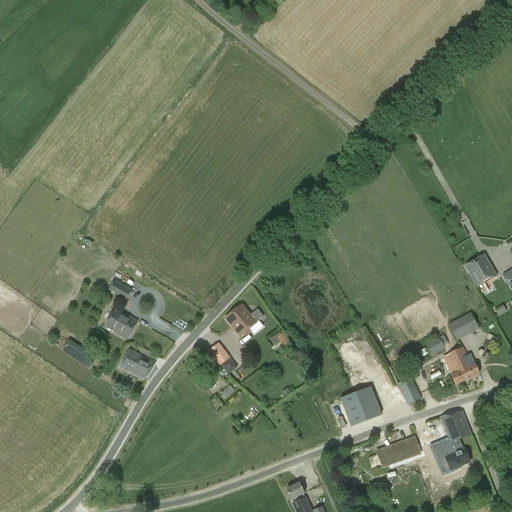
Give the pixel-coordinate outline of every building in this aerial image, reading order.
[(465,267),(477,288),(496,277),(484,255),(465,267)] [(511,291),(511,290),(511,269),(502,276),(511,291)] [(133,291),(115,281),(108,293),(126,303),(133,291)] [(494,310),(498,316),(498,317),(507,312),(506,311),(502,305),(494,310)] [(258,310),(250,316),(242,306),(226,319),(240,336),(264,317),(258,310)] [(138,323),(115,310),(105,327),(128,340),(138,323)] [(457,341),(478,330),(470,314),(449,325),(457,341)] [(281,334),(280,335),(279,333),(269,339),(271,342),(270,342),(273,347),(279,343),(281,346),(282,345),(284,349),(290,344),(282,333),(281,334)] [(432,356),(445,349),(438,338),(426,345),(432,356)] [(486,340),(482,347),(491,351),(495,344),(486,340)] [(228,359),(217,345),(209,352),(220,366),(228,359)] [(447,358),(444,359),(452,376),(451,376),(456,386),(479,374),(475,365),(474,365),(470,355),(466,356),(463,349),(446,357),(447,358)] [(155,364),(130,350),(120,368),(145,380),(155,364)] [(96,357),(89,353),(86,357),(82,362),(89,367),(92,362),(96,357)] [(102,361),(97,369),(106,375),(111,367),(102,361)] [(421,399),(411,378),(397,384),(407,405),(421,399)] [(441,391),(436,383),(428,387),(431,395),(441,391)] [(230,385),(221,393),(225,398),(234,390),(230,385)] [(340,399),(351,427),(381,416),(370,388),(340,399)] [(463,450),(459,440),(470,435),(460,412),(440,418),(450,440),(440,444),(446,458),(452,471),(469,463),(463,450)] [(376,451),(382,468),(420,455),(414,438),(376,451)] [(300,472),(288,476),(291,486),(304,481),(300,472)] [(311,511),(303,494),(305,494),(300,483),(286,490),(291,500),(292,500),(294,504),(293,504),(296,511),(311,511)]
